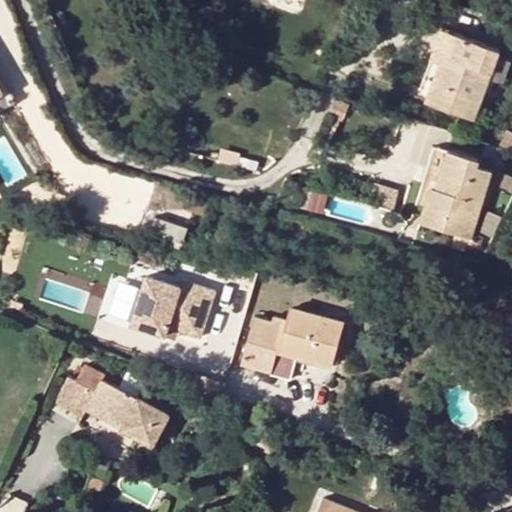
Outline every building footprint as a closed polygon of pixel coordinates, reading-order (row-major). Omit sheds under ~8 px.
[(426,79),(434,82),(441,60),(447,62),(458,32),(445,27),(426,79)] [(500,47),(458,32),(447,62),(441,60),(434,82),(427,100),(473,117),(500,47)] [(214,39),(209,53),(228,59),(233,44),(214,39)] [(0,74),(0,111),(16,102),(0,74)] [(436,187),(448,148),(435,144),(424,183),(432,186),(436,187)] [(478,157),(448,148),(436,187),(432,186),(422,221),(470,236),(471,234),(492,169),(476,163),(478,157)] [(315,189),(305,188),(300,207),(311,209),(315,189)] [(471,234),(470,236),(468,242),(480,246),(481,237),(471,234)] [(149,275),(133,324),(166,335),(169,327),(202,338),(218,291),(185,280),(183,286),(149,275)] [(12,299),(10,305),(23,309),(25,303),(12,299)] [(287,324),(256,315),(242,362),(273,370),(278,349),(332,362),(344,322),(292,308),(287,324)] [(84,418),(85,415),(88,410),(91,405),(124,422),(121,427),(136,435),(151,444),(168,413),(107,381),(105,375),(85,365),(76,379),(67,374),(52,400),(84,418)] [(91,405),(88,410),(121,427),(124,422),(91,405)] [(277,439),(264,431),(259,441),(272,449),(277,439)] [(104,482),(91,478),(88,491),(100,495),(104,482)] [(362,511),(324,497),(317,511),(370,511),(368,511),(362,511)]
